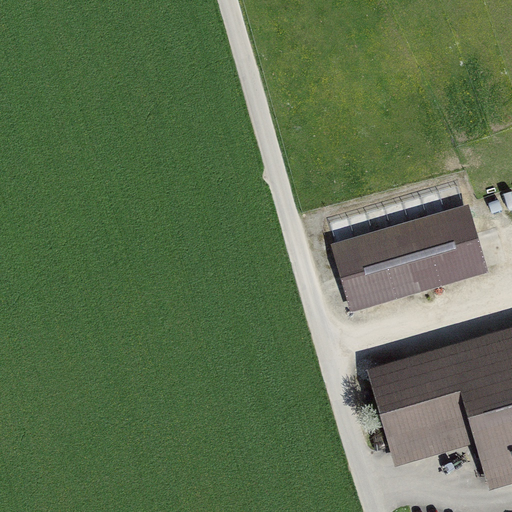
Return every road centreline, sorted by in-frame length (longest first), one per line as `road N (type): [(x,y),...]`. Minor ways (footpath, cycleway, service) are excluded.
road 1 (unclassified): [(226,0),(375,511)]
road 2 (track): [(511,293),(327,347)]
